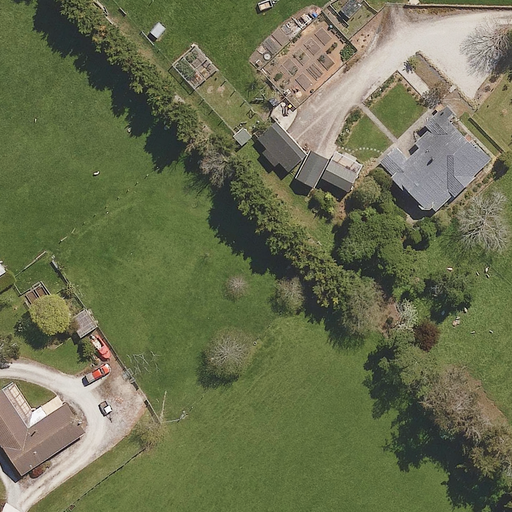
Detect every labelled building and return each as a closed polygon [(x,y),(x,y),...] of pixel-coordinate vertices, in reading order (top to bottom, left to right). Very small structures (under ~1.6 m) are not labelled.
[(487,159),(450,122),(456,116),(443,103),(435,111),(424,122),(430,127),(402,154),(395,147),(376,165),(420,210),(437,210),(487,159)] [(257,137),(267,149),(262,153),(273,166),(278,161),(286,170),(304,155),(274,121),(257,137)] [(355,174),(308,152),(295,179),(312,187),(317,176),(347,191),(355,174)] [(96,326),(88,312),(70,322),(79,336),(96,326)] [(27,430),(1,391),(0,391),(0,445),(20,475),(82,433),(63,405),(27,430)]
